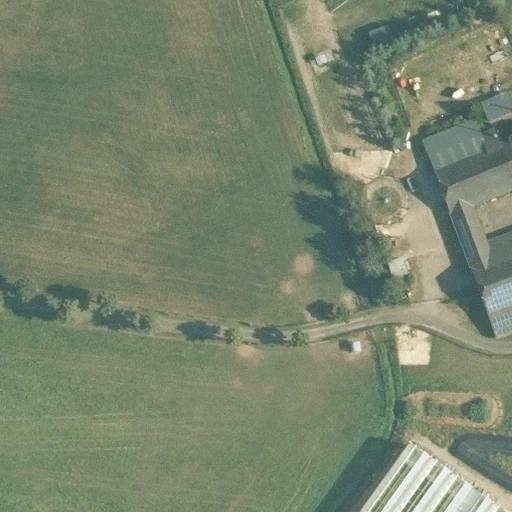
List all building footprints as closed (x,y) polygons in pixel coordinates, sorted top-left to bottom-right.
[(488,121),(511,112),(511,100),(509,92),(481,102),(488,121)] [(422,142),(435,174),(487,155),(481,139),(475,122),(422,142)] [(459,240),(481,232),(472,207),(511,192),(511,179),(501,148),(496,134),(481,139),(487,155),(435,174),(459,240)] [(511,143),(501,148),(511,179),(511,143)] [(481,232),(459,240),(464,253),(485,245),(481,232)] [(511,234),(485,245),(493,263),(511,256),(511,234)] [(511,256),(493,263),(485,245),(464,253),(489,320),(511,310),(511,256)] [(511,310),(489,320),(496,339),(511,332),(511,310)] [(441,511),(403,485),(383,511),(441,511)]
